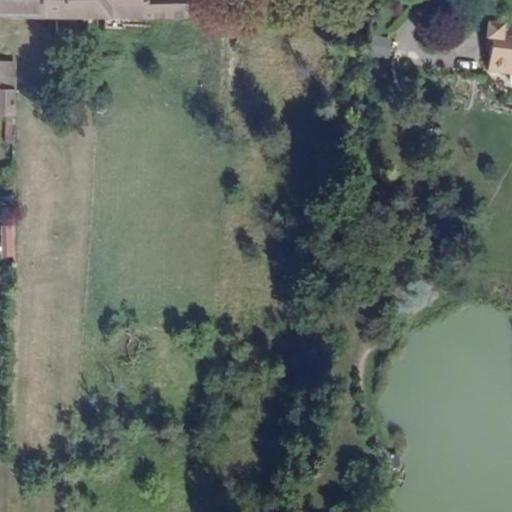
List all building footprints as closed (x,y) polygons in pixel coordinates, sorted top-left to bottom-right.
[(0,0),(0,18),(58,19),(58,0),(0,0)] [(58,0),(58,19),(107,20),(107,18),(183,19),(182,0),(58,0)] [(511,59),(511,32),(490,30),(486,56),(511,59)] [(377,35),(373,53),(388,56),(392,38),(377,35)] [(0,62),(0,89),(13,90),(11,63),(0,62)] [(0,114),(13,116),(13,90),(0,89),(0,114)] [(6,227),(4,253),(14,254),(16,228),(6,227)]
